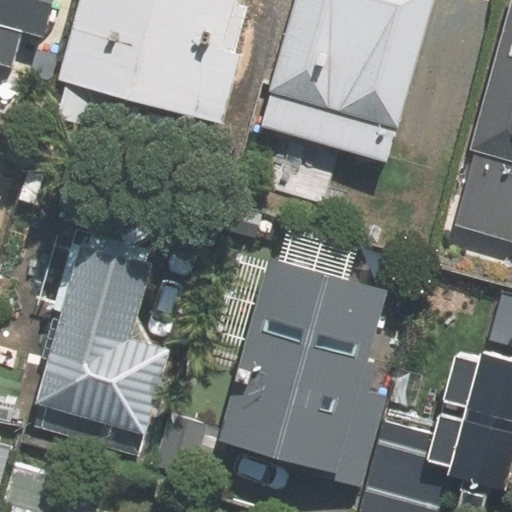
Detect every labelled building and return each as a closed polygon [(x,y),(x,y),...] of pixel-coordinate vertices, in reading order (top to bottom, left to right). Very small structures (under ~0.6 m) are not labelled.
[(0,0),(0,60),(13,65),(23,29),(49,37),(59,0),(0,0)] [(229,122),(250,51),(238,48),(249,7),(243,5),(244,0),(90,0),(68,77),(76,79),(65,116),(110,128),(121,92),(229,122)] [(302,0),(269,121),(332,140),(327,159),(386,175),(403,119),(408,119),(440,0),(302,0)] [(511,14),(476,147),(483,149),(462,224),(511,238),(511,14)] [(150,257),(83,239),(31,423),(131,451),(138,426),(145,428),(169,344),(129,333),(150,257)] [(272,250),(220,434),(340,467),(337,476),(361,482),(387,392),(371,388),(378,360),(367,357),(388,283),(272,250)] [(511,355),(491,350),(489,357),(465,351),(453,398),(477,404),(474,418),(448,411),(441,436),(383,419),(356,511),(443,511),(455,469),(511,486),(511,355)] [(22,383),(0,377),(0,409),(14,414),(22,383)] [(49,511),(64,462),(19,449),(1,511),(49,511)]
